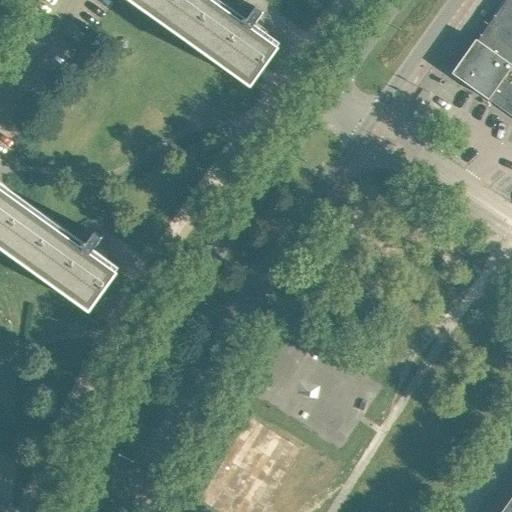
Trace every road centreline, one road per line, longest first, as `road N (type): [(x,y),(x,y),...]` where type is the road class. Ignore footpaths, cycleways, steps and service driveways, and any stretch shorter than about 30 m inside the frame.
road 1 (tertiary): [(289,175),(216,244),(63,511)]
road 2 (tertiary): [(83,511),(202,289),(251,232),(304,196)]
road 3 (unclassified): [(371,190),(511,255)]
road 4 (unclassified): [(511,232),(381,164)]
road 5 (tertiary): [(371,131),(384,77),(423,0)]
road 6 (tertiary): [(404,0),(337,112)]
